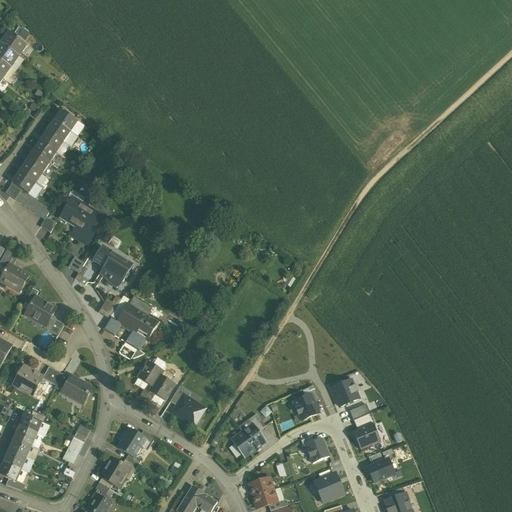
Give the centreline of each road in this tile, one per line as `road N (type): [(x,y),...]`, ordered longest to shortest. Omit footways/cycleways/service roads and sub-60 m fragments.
road 1 (track): [(511,53),(370,185),(199,456)]
road 2 (residential): [(0,209),(87,325),(104,368),(106,404)]
road 3 (residential): [(228,485),(278,447),(334,421),(366,511)]
